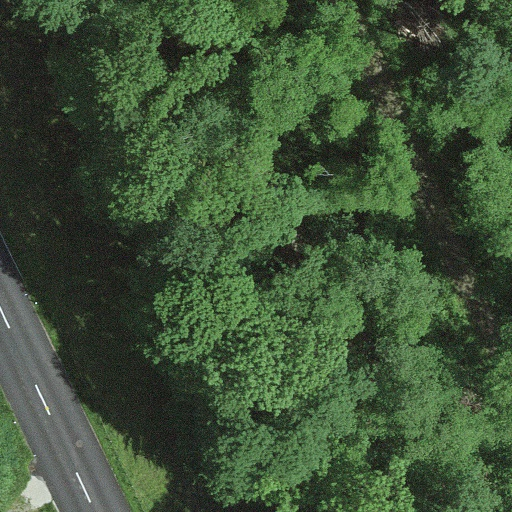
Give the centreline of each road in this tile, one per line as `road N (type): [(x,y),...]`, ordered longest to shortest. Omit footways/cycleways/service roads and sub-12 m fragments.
road 1 (track): [(511,355),(338,0)]
road 2 (secondary): [(0,307),(94,511)]
